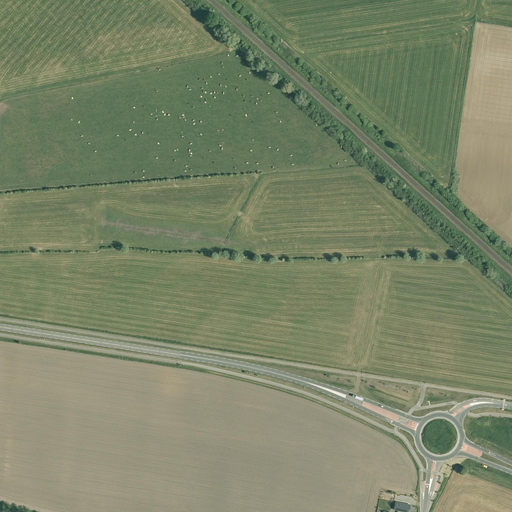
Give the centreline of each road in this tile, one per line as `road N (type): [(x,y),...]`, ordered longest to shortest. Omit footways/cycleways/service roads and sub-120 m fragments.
road 1 (primary): [(351,398),(243,365),(0,327)]
road 2 (track): [(381,254),(359,374)]
